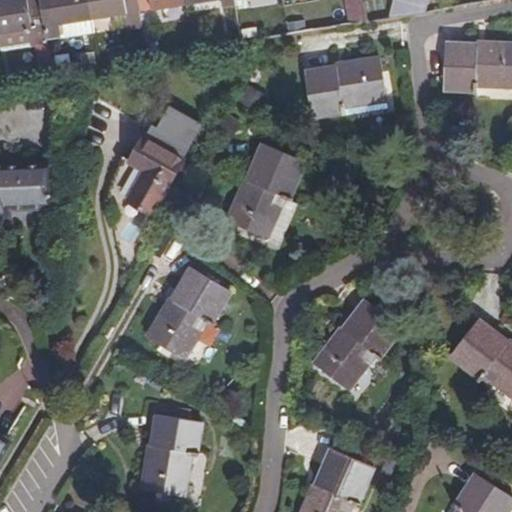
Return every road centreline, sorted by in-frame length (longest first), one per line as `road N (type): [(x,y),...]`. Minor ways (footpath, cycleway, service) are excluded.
road 1 (residential): [(256,511),(288,305),(376,252)]
road 2 (residential): [(376,252),(495,257),(511,192),(431,162)]
road 3 (residential): [(431,162),(418,27),(506,9)]
